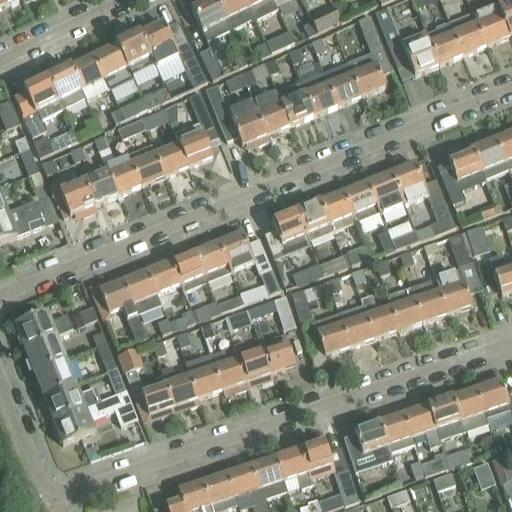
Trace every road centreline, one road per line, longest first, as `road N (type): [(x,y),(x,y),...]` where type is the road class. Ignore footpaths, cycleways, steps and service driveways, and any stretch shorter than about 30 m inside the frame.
road 1 (residential): [(511,342),(54,495),(44,488),(0,376)]
road 2 (residential): [(511,88),(0,295)]
road 3 (residential): [(0,61),(126,0)]
